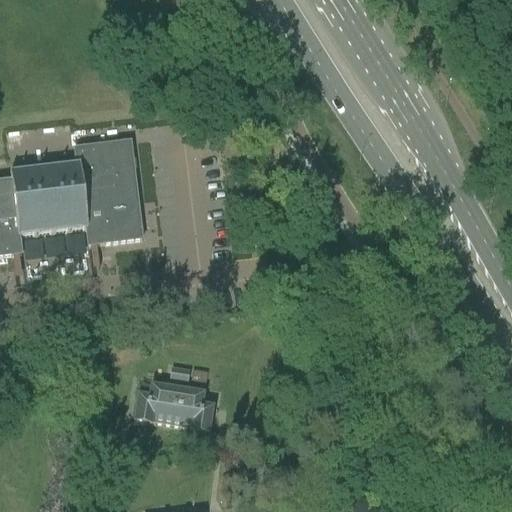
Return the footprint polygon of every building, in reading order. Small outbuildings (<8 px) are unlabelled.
[(0,260),(20,258),(17,241),(84,233),(87,251),(140,244),(129,147),(73,153),(75,170),(9,179),(10,187),(0,187),(0,260)] [(256,239),(246,240),(248,250),(257,249),(256,239)] [(268,293),(268,294),(291,291),(291,290),(290,290),(288,278),(289,278),(289,277),(266,280),(267,281),(268,281),(269,293),(268,293)] [(169,384),(186,386),(188,374),(170,371),(169,384)] [(189,435),(207,438),(211,411),(200,409),(202,397),(150,389),(148,401),(136,399),(132,426),(150,429),(150,427),(189,433),(189,435)]
